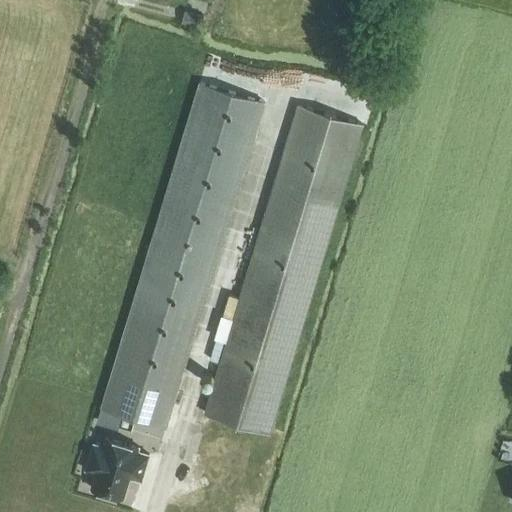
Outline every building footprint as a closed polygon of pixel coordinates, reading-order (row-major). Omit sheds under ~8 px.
[(204,14),(185,9),(181,21),(200,27),(204,14)] [(167,427),(266,100),(199,80),(100,407),(167,427)] [(270,431),(362,129),(364,123),(298,103),(205,411),(270,431)] [(237,511),(249,447),(202,438),(199,454),(192,453),(184,496),(209,501),(206,511),(237,511)] [(87,491),(119,501),(125,480),(136,483),(144,457),(133,454),(134,450),(102,441),(100,448),(90,445),(82,473),(91,476),(87,491)]
